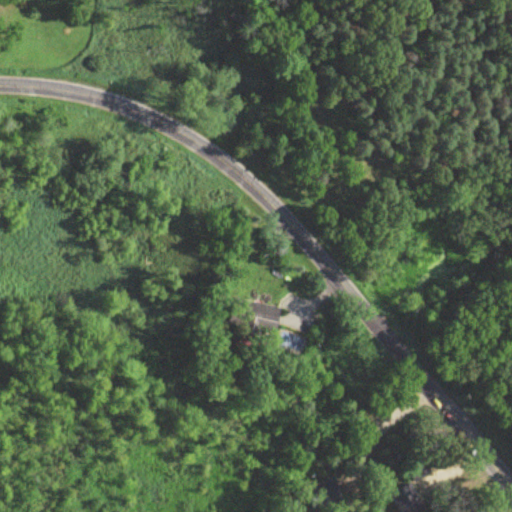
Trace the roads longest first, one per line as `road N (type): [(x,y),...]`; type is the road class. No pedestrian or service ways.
road 1 (residential): [(511,486),(299,226),(232,165),(131,103),(100,93),(0,88)]
road 2 (residential): [(430,390),(401,406),(362,449),(347,491),(352,511)]
